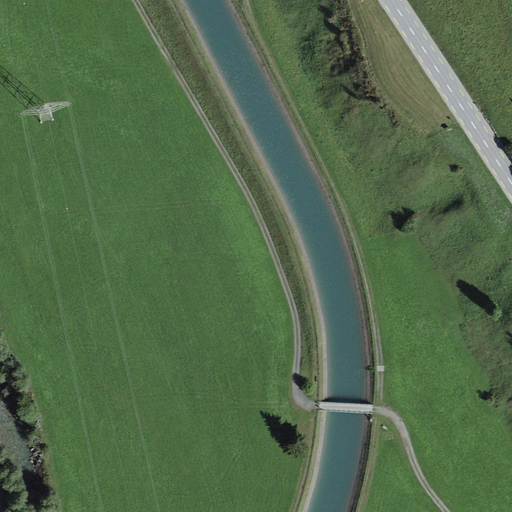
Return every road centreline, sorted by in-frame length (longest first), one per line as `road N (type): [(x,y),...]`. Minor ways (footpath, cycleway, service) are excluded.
road 1 (track): [(452,511),(391,415),(305,404),(298,391),(299,321),(275,253),(133,0)]
road 2 (track): [(253,0),(347,198),(371,274),(379,410),(366,511)]
road 3 (primary): [(511,180),(392,0)]
